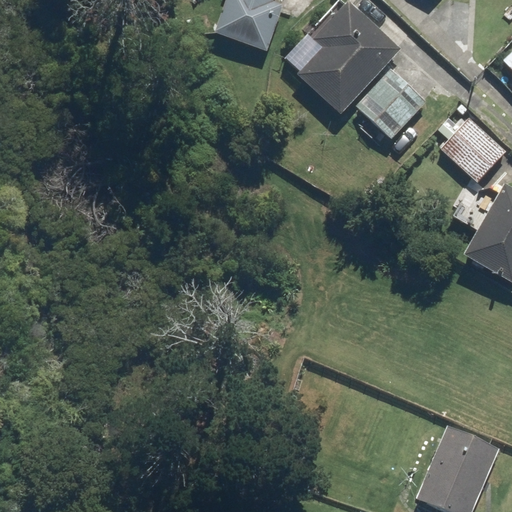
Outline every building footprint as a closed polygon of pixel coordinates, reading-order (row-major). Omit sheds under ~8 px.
[(229,0),(226,12),(217,9),(211,32),(227,37),(262,48),(273,51),(287,5),(276,1),(276,0),(229,0)] [(431,103),(392,64),(404,52),(350,0),(343,0),(286,59),(344,115),(355,102),(371,117),(362,127),(374,139),(384,128),(396,139),(431,103)] [(467,194),(478,184),(506,155),(469,119),(441,148),(467,173),(456,184),(467,194)] [(511,186),(508,184),(499,200),(480,189),(462,221),(482,231),(468,256),(511,280),(511,186)] [(476,511),(504,452),(452,428),(420,499),(448,511),(476,511)]
